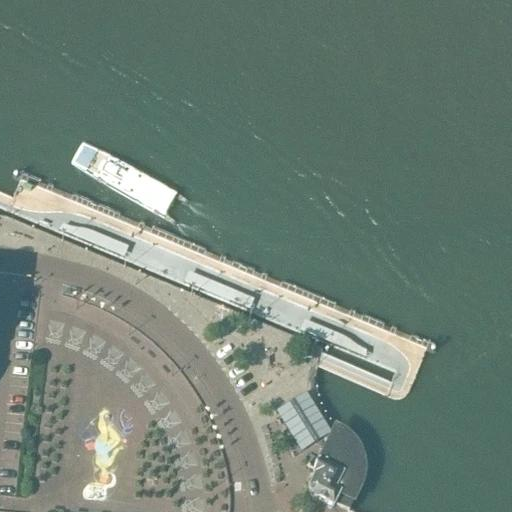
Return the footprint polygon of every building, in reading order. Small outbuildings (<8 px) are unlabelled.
[(58,231),(123,259),(127,249),(89,233),(81,231),(74,231),(68,229),(61,226),(58,231)] [(208,283),(188,274),(183,284),(203,293),(208,283)] [(208,282),(204,292),(229,303),(233,293),(208,282)] [(253,302),(233,293),(229,303),(249,312),(253,302)] [(335,433),(320,463),(320,464),(318,463),(311,475),(314,477),(307,490),(310,498),(333,509),(340,495),(344,497),(339,508),(348,511),(358,490),(355,489),(358,482),(359,474),(359,468),(359,464),(358,461),(356,454),(354,451),(352,448),(348,442),(344,439),(343,437),(339,435),(336,433),(335,433)]
